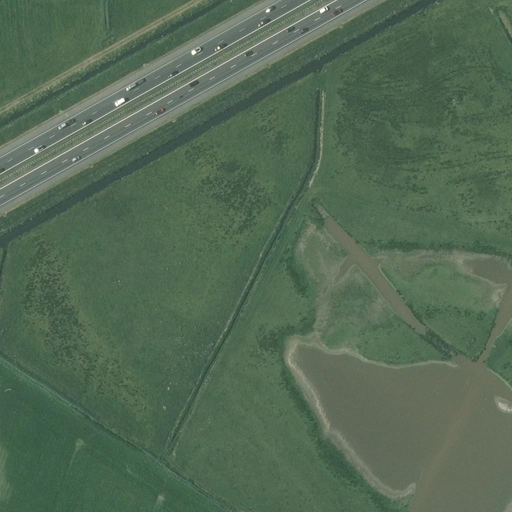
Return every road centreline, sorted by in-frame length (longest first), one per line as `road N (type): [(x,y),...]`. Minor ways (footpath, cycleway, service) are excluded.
road 1 (track): [(511,240),(311,193),(251,311),(236,374),(320,511)]
road 2 (motorway): [(0,197),(352,0)]
road 3 (motorway): [(295,0),(0,165)]
road 4 (unclassified): [(0,113),(201,0)]
